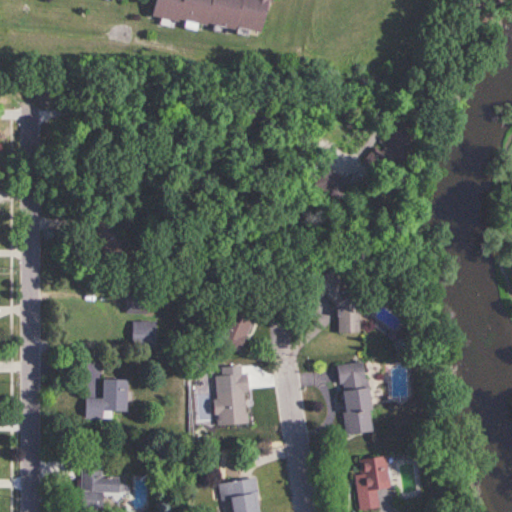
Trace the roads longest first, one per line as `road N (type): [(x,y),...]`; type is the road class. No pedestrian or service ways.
road 1 (residential): [(34,511),(38,108)]
road 2 (residential): [(310,511),(292,357),(298,337),(328,306)]
